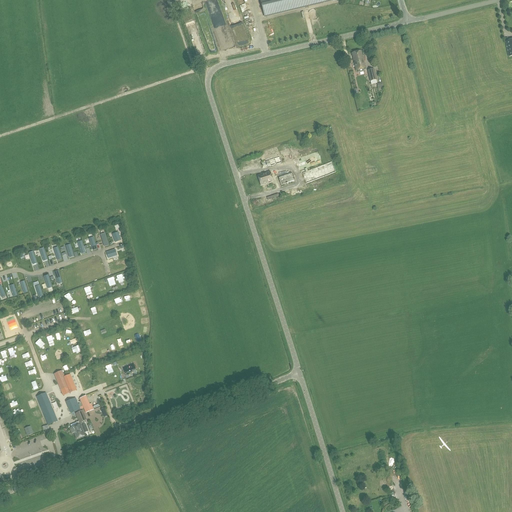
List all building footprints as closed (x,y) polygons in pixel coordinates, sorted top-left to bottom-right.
[(260,0),(264,16),(331,0),(260,0)] [(352,53),(356,70),(365,68),(361,51),(352,53)] [(367,70),(370,80),(370,81),(377,80),(374,69),(367,70)] [(285,170),(279,171),(283,181),(293,178),(291,173),(324,163),(317,141),(280,153),(285,170)] [(258,175),(261,185),(273,181),(270,171),(258,175)] [(118,231),(112,233),(115,242),(121,240),(118,231)] [(105,232),(100,234),(104,246),(109,245),(105,232)] [(58,246),(53,247),(57,260),(61,258),(58,246)] [(115,249),(106,252),(108,258),(117,255),(115,249)] [(33,251),(29,252),(33,264),(37,263),(33,251)] [(109,263),(110,267),(123,264),(121,259),(109,263)] [(59,270),(54,271),(58,284),(62,282),(59,270)] [(48,274),(44,275),(48,288),(52,287),(48,274)] [(123,355),(126,362),(132,360),(129,352),(123,355)] [(61,391),(74,385),(70,375),(64,377),(62,371),(54,374),(61,391)] [(48,425),(56,422),(44,394),(37,397),(48,425)] [(86,396),(80,399),(86,413),(93,409),(91,404),(89,405),(86,396)] [(66,402),(71,413),(80,409),(76,398),(66,402)] [(76,413),(79,421),(79,422),(86,420),(83,411),(76,413)] [(84,435),(83,433),(88,431),(85,425),(83,421),(79,422),(79,421),(76,423),(77,425),(70,428),(72,434),(74,433),(76,438),(84,435)]
